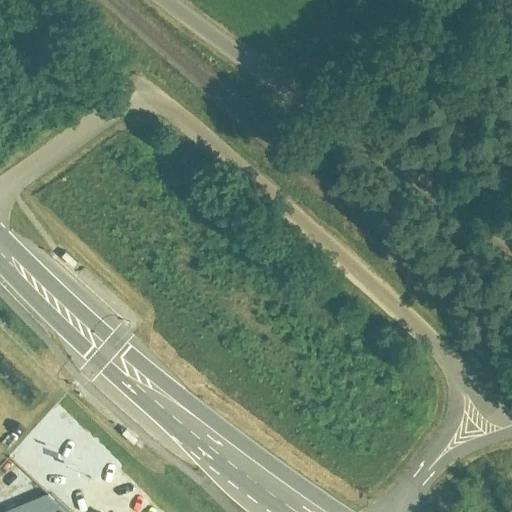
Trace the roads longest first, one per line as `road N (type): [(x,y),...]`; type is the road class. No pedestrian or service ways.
road 1 (unclassified): [(174,0),(423,221),(511,254)]
road 2 (primary): [(0,249),(166,407),(312,511)]
road 3 (unclassified): [(392,511),(452,442),(511,419)]
